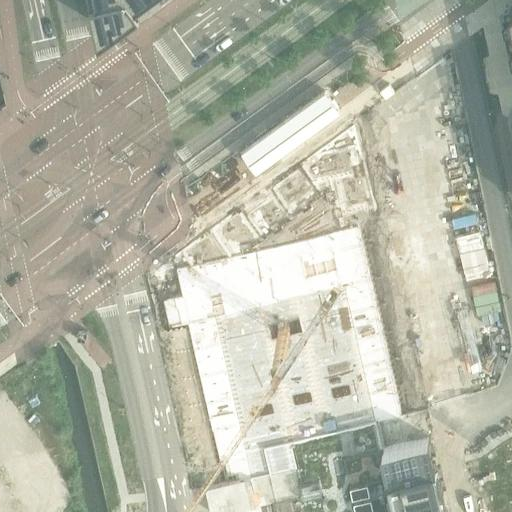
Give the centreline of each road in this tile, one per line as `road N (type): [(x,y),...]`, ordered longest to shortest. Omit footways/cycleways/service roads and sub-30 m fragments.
road 1 (residential): [(333,53),(371,122),(445,430)]
road 2 (residential): [(444,0),(511,294)]
road 3 (secondary): [(110,215),(333,53)]
road 4 (tertiary): [(144,419),(141,359),(110,215)]
road 5 (secondary): [(256,0),(88,120)]
road 6 (tertiary): [(91,229),(119,353),(144,419)]
road 7 (tertiary): [(39,0),(69,133)]
road 8 (tertiary): [(88,120),(64,0)]
